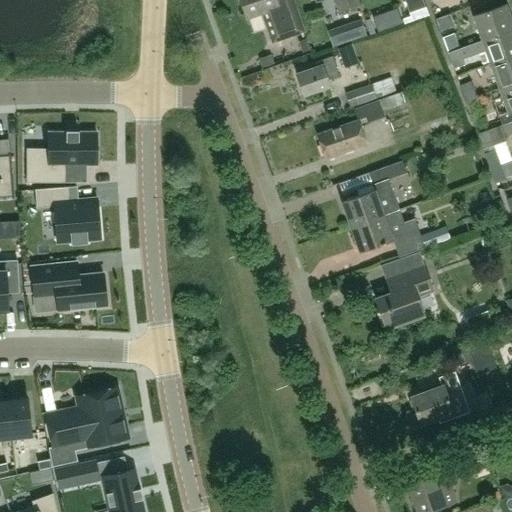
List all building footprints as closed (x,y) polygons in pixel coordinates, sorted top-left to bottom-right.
[(304,31),(293,0),(240,0),(247,18),(262,12),(273,42),(304,31)] [(316,0),(316,1),(318,0),(334,0),(339,13),(359,6),(357,0),(316,0)] [(425,7),(422,0),(403,0),(408,13),(425,7)] [(481,41),(466,46),(458,49),(452,34),(441,38),(447,54),(511,30),(511,22),(506,5),(473,17),(481,41)] [(451,13),(436,19),(440,30),(455,25),(451,13)] [(373,18),(378,32),(388,29),(383,15),(373,18)] [(360,20),(328,31),(333,47),(366,36),(360,20)] [(511,57),(511,30),(447,54),(452,68),(464,64),(463,61),(462,60),(485,51),(490,65),(511,57)] [(298,43),(301,53),(310,51),(306,40),(298,43)] [(344,68),(357,63),(351,44),(337,49),(344,68)] [(271,54),(259,58),(262,67),(274,63),(271,54)] [(296,75),(304,96),(331,87),(328,80),(339,76),(332,56),(315,62),(317,67),(296,75)] [(511,84),(511,57),(490,65),(499,89),(511,84)] [(350,108),(394,92),(390,78),(371,85),(371,84),(344,94),(350,108)] [(464,101),(476,97),(470,81),(459,86),(464,101)] [(511,112),(511,84),(499,89),(508,114),(511,112)] [(353,108),(357,121),(317,135),(325,159),(366,145),(360,127),(385,118),(382,111),(405,103),(402,92),(376,101),(353,108)] [(481,112),(476,97),(464,101),(469,116),(481,112)] [(499,126),(476,134),(482,150),(505,142),(499,126)] [(27,148),(27,182),(67,182),(67,164),(97,164),(97,132),(79,132),(79,130),(66,130),(66,132),(49,132),(49,148),(27,148)] [(489,170),(500,166),(494,149),(483,154),(489,170)] [(0,195),(15,194),(11,153),(0,154),(0,195)] [(341,202),(350,227),(399,210),(388,180),(406,173),(402,161),(368,174),(374,190),(341,202)] [(506,180),(500,166),(489,170),(494,184),(506,180)] [(70,186),(37,189),(38,207),(56,206),(59,242),(74,241),(74,243),(89,242),(88,239),(102,238),(99,198),(72,200),(70,186)] [(399,210),(350,227),(359,252),(392,240),(399,257),(425,248),(414,219),(404,223),(399,210)] [(17,260),(0,260),(0,311),(8,311),(7,293),(11,289),(18,289),(18,293),(19,293),(17,260)] [(77,262),(32,266),(35,297),(57,295),(59,311),(107,306),(103,273),(78,275),(77,262)] [(383,277),(390,294),(376,299),(387,330),(423,316),(416,298),(432,292),(423,265),(393,276),(393,274),(383,277)] [(496,369),(487,343),(467,350),(476,376),(496,369)] [(411,397),(415,409),(409,411),(407,416),(410,425),(415,427),(421,425),(439,419),(440,422),(469,412),(454,373),(440,378),(442,386),(411,397)] [(87,446),(128,437),(117,387),(76,397),(78,406),(45,413),(53,448),(86,441),(87,446)] [(32,434),(28,397),(7,399),(11,436),(32,434)] [(7,399),(0,399),(0,437),(11,436),(7,399)] [(482,445),(451,454),(424,463),(428,475),(407,482),(417,511),(425,511),(445,505),(445,506),(457,502),(449,477),(457,474),(455,469),(486,459),(482,445)] [(50,459),(38,462),(40,469),(52,467),(50,459)] [(97,479),(93,461),(54,470),(58,488),(97,479)] [(7,463),(0,464),(0,472),(8,470),(7,463)] [(140,497),(138,490),(141,489),(141,488),(138,488),(134,469),(103,476),(110,511),(143,511),(141,499),(143,498),(143,497),(140,497)] [(503,499),(511,496),(511,486),(506,484),(499,486),(503,499)] [(490,503),(501,499),(498,491),(487,495),(489,503),(490,502),(490,503)] [(33,505),(15,511),(57,511),(53,493),(32,501),(33,505)] [(490,502),(489,503),(462,511),(493,511),(503,507),(501,499),(490,503),(490,502)]
